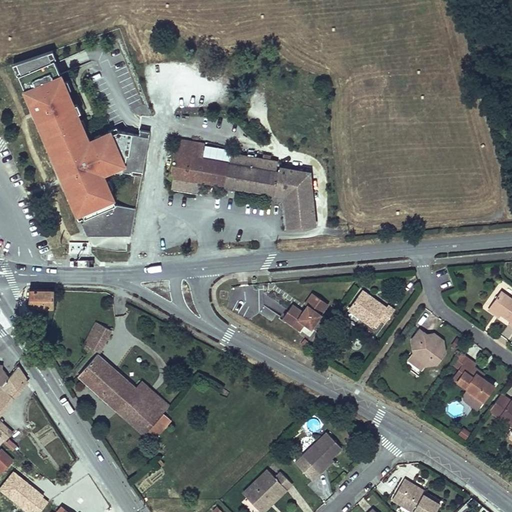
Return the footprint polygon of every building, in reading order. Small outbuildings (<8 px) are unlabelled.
[(91,146),(52,55),(16,68),(89,237),(133,237),(138,209),(119,209),(106,179),(117,175),(119,178),(133,178),(133,173),(144,173),(150,137),(140,137),(140,132),(119,132),(112,135),(110,132),(102,137),(103,140),(91,146)] [(199,142),(175,138),(169,176),(273,193),(278,164),(279,158),(234,151),(232,163),(197,157),(199,142)] [(309,170),(278,164),(273,193),(282,194),(288,227),(315,225),(309,170)] [(511,327),(511,324),(511,297),(498,287),(486,305),(496,312),(506,319),(504,322),(511,327)] [(56,290),(30,288),(27,301),(26,306),(52,311),(56,290)] [(379,305),(354,289),(342,307),(368,325),(372,318),(379,322),(389,307),(381,302),(379,305)] [(302,306),(309,296),(306,293),(298,303),(302,306)] [(298,322),(306,327),(322,305),(309,296),(302,306),(298,312),(294,309),(289,315),(282,310),(277,317),(293,329),(298,322)] [(286,304),(282,310),(289,315),(294,309),(286,304)] [(496,312),(486,305),(483,308),(494,315),(496,312)] [(98,321),(91,334),(94,336),(101,323),(98,321)] [(91,334),(85,343),(99,352),(112,329),(106,325),(101,323),(94,336),(91,334)] [(427,333),(416,326),(407,339),(408,350),(412,353),(413,359),(420,364),(433,361),(440,350),(439,337),(429,330),(427,333)] [(410,363),(413,359),(412,353),(408,350),(402,358),(410,363)] [(98,352),(79,375),(153,438),(177,409),(147,384),(142,390),(98,352)] [(460,357),(453,353),(446,363),(453,368),(460,357)] [(453,368),(448,375),(466,387),(471,390),(469,393),(477,398),(489,382),(477,374),(472,371),(474,367),(460,357),(453,368)] [(0,433),(6,439),(13,430),(0,417),(0,411),(27,381),(16,366),(8,376),(0,368),(0,433)] [(471,390),(466,387),(461,395),(474,404),(477,398),(469,393),(471,390)] [(511,401),(506,397),(495,413),(509,423),(511,425),(511,401)] [(461,427),(457,435),(467,439),(470,431),(461,427)] [(326,433),(301,457),(318,474),(326,467),(323,464),(330,458),(340,448),(326,433)] [(2,450),(0,452),(0,468),(3,471),(14,460),(2,450)] [(326,467),(332,461),(330,458),(323,464),(326,467)] [(267,470),(244,491),(262,509),(268,502),(277,492),(280,495),(292,483),(280,472),(274,478),(267,470)] [(401,480),(389,500),(410,511),(434,511),(438,505),(420,496),(407,488),(409,484),(401,480)] [(420,496),(423,492),(409,484),(407,488),(420,496)] [(262,509),(263,511),(280,495),(277,492),(268,502),(262,509)] [(469,505),(476,511),(479,507),(472,501),(469,505)]
